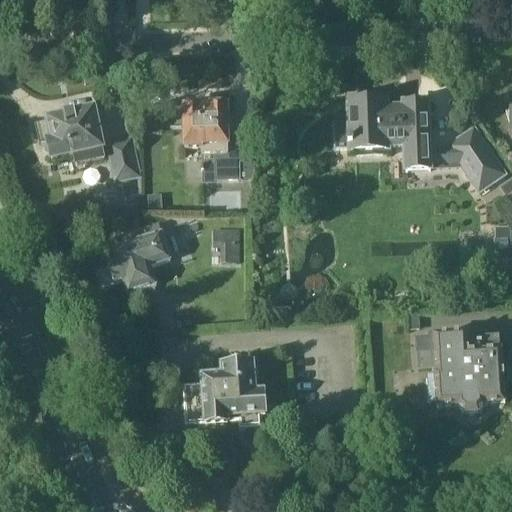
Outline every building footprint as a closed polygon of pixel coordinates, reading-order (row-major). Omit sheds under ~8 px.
[(334,125),(334,152),(351,152),(352,155),(354,155),(357,158),(384,157),(387,154),(390,153),(389,149),(406,148),(407,174),(432,173),(431,167),(461,165),(481,193),(506,176),(475,132),(450,149),(451,150),(431,151),(429,105),(404,106),(404,110),(388,111),(388,103),(369,103),(368,103),(366,103),(363,100),(355,100),(351,103),(350,103),(350,125),(334,125)] [(203,157),(217,157),(217,182),(255,182),(255,150),(254,150),(254,163),(243,163),(243,154),(228,154),(228,148),(229,148),(229,110),(186,110),(186,111),(172,112),(173,131),(186,131),(186,152),(203,152),(203,157)] [(77,169),(106,162),(104,153),(105,153),(96,113),(49,123),(49,125),(37,128),(41,147),(49,146),(53,164),(75,159),(77,169)] [(119,187),(136,183),(141,181),(132,141),(106,147),(116,187),(119,187)] [(136,183),(119,187),(122,201),(104,205),(108,224),(141,217),(140,214),(143,213),(136,183)] [(165,201),(152,202),(153,219),(166,218),(165,201)] [(151,271),(171,264),(163,237),(162,237),(159,228),(145,232),(148,241),(114,252),(118,266),(109,269),(109,270),(97,274),(102,290),(114,286),(115,287),(124,284),(128,298),(157,289),(151,271)] [(511,248),(510,249),(510,229),(495,229),(496,263),(511,262),(511,248)] [(419,316),(408,317),(410,333),(420,332),(419,316)] [(470,342),(469,337),(418,341),(420,371),(437,369),(438,377),(437,377),(437,381),(424,382),(426,408),(439,407),(439,411),(460,409),(460,411),(467,417),(480,416),(486,409),(486,407),(507,406),(503,354),(501,354),(500,340),(470,342)] [(257,398),(254,369),(224,371),(224,381),(204,382),(204,388),(184,389),(187,429),(207,428),(207,429),(229,427),(229,422),(240,421),(241,432),(264,431),(263,419),(267,419),(265,397),(257,398)]
